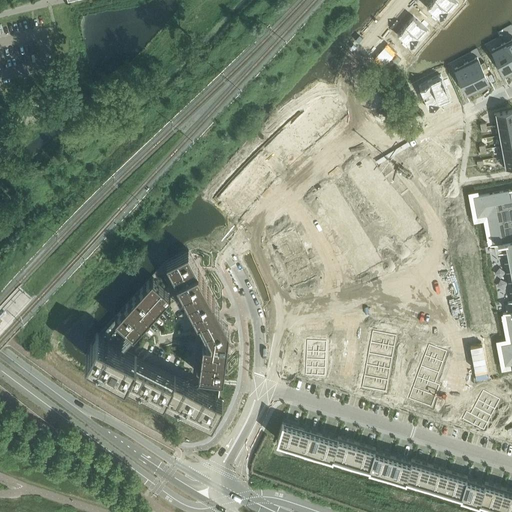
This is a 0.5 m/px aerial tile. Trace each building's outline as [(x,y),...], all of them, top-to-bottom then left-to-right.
[(449,0),(433,0),(432,1),(449,16),(457,7),(449,0)] [(432,1),(424,10),(438,24),(447,15),(448,17),(449,16),(432,1)] [(411,20),(403,29),(419,44),(428,35),(411,20)] [(403,29),(394,38),(409,52),(417,43),(419,44),(403,29)] [(511,40),(503,45),(511,61),(511,40)] [(496,57),(492,59),(495,64),(498,63),(504,74),(511,69),(511,61),(503,45),(492,51),(496,57)] [(477,58),(466,64),(478,87),(489,81),(483,70),(487,69),(484,63),(481,65),(477,58)] [(458,76),(455,78),(457,83),(461,81),(467,92),(478,87),(466,64),(455,69),(458,76)] [(438,70),(426,75),(437,98),(449,92),(442,78),(446,76),(443,70),(439,72),(438,70)] [(415,83),(412,85),(414,90),(418,89),(424,103),(437,98),(426,75),(414,81),(415,83)] [(331,102),(323,108),(336,123),(344,117),(343,116),(339,111),(331,102)] [(323,108),(316,115),(329,129),(336,123),(323,108)] [(511,109),(494,113),(496,124),(511,121),(511,109)] [(316,115),(309,121),(321,136),(329,129),(316,115)] [(309,121),(301,127),(314,142),(321,136),(309,121)] [(511,121),(496,124),(498,135),(511,132),(511,121)] [(301,127),(294,134),(298,138),(302,143),(306,147),(306,148),(314,142),(301,127)] [(511,132),(498,135),(500,146),(511,143),(511,132)] [(431,141),(418,155),(424,161),(437,147),(431,141)] [(511,143),(500,146),(502,156),(511,154),(511,143)] [(437,147),(424,161),(429,166),(443,152),(437,147)] [(443,152),(429,166),(430,167),(435,172),(448,158),(443,152)] [(511,154),(502,156),(504,167),(511,165),(511,154)] [(448,158),(435,172),(443,180),(456,165),(448,158)] [(362,163),(347,175),(354,184),(370,172),(362,163)] [(257,169),(250,176),(265,189),(271,182),(271,181),(266,177),(262,173),(257,169)] [(370,172),(354,184),(361,192),(376,180),(370,172)] [(250,176),(244,183),(258,196),(265,189),(250,176)] [(376,180),(361,192),(368,201),(383,188),(376,180)] [(240,187),(237,190),(252,204),(258,196),(244,183),(241,187),(240,187)] [(335,188),(318,198),(324,207),(341,197),(335,188)] [(383,188),(368,201),(375,209),(390,197),(389,195),(388,195),(383,188)] [(511,188),(474,196),(477,217),(488,215),(493,243),(491,244),(491,245),(497,244),(499,251),(499,252),(504,251),(506,260),(504,261),(505,261),(506,261),(508,270),(506,271),(507,271),(508,271),(509,280),(508,280),(508,281),(510,281),(511,290),(510,290),(510,291),(511,291),(511,293),(511,300),(508,301),(510,310),(503,312),(503,313),(506,313),(511,342),(501,344),(505,365),(511,363),(511,188)] [(237,190),(231,197),(245,211),(252,204),(237,190)] [(231,197),(224,205),(233,213),(238,217),(238,218),(245,211),(231,197)] [(341,197),(324,207),(329,217),(346,206),(341,197)] [(390,197),(375,209),(382,217),(397,205),(390,197)] [(397,205),(382,217),(389,226),(404,213),(397,205)] [(346,206),(329,217),(335,226),(352,216),(346,206)] [(404,213),(389,226),(395,234),(411,222),(404,213)] [(352,216),(335,226),(341,235),(357,225),(352,216)] [(411,222),(395,234),(403,243),(418,230),(411,222)] [(357,225),(341,235),(346,244),(363,234),(357,225)] [(363,234),(346,244),(352,253),(369,243),(363,234)] [(289,239),(271,247),(276,257),(294,249),(289,239)] [(369,243),(352,253),(358,263),(374,252),(369,243)] [(294,249),(276,257),(280,267),(298,259),(294,249)] [(182,253),(167,262),(198,320),(201,319),(210,336),(211,338),(211,341),(203,340),(199,373),(214,375),(213,384),(220,385),(221,376),(223,376),(229,327),(220,309),(189,250),(182,253)] [(374,252),(358,263),(363,272),(380,262),(374,252)] [(298,259),(280,267),(285,276),(302,268),(298,259)] [(302,268),(285,276),(289,287),(307,279),(302,268)] [(152,277),(115,318),(133,334),(171,293),(152,277)] [(378,334),(376,346),(396,349),(398,338),(378,334)] [(96,335),(85,356),(212,421),(223,399),(96,335)] [(306,342),(305,353),(325,354),(325,343),(306,342)] [(376,346),(374,357),(393,360),(396,349),(376,346)] [(427,346),(423,357),(442,364),(446,353),(427,346)] [(305,353),(305,361),(324,362),(325,354),(305,353)] [(374,357),(372,368),(391,372),(393,360),(374,357)] [(423,357),(420,368),(438,374),(442,364),(423,357)] [(305,361),(305,369),(324,370),(324,362),(305,361)] [(372,368),(370,379),(389,383),(391,372),(372,368)] [(420,368),(416,379),(434,385),(438,374),(420,368)] [(305,369),(304,377),(324,378),(324,370),(305,369)] [(370,379),(368,391),(387,395),(389,383),(370,379)] [(416,379),(412,389),(430,396),(434,385),(416,379)] [(412,389),(408,400),(426,407),(430,396),(412,389)] [(484,393),(479,402),(496,412),(502,402),(484,393)] [(476,409),(493,418),(496,412),(479,402),(476,408),(476,409)] [(476,409),(472,416),(489,425),(493,418),(476,409)] [(472,416),(468,423),(485,433),(489,425),(472,416)] [(283,419),(277,438),(286,441),(292,422),(283,419)] [(292,422),(286,441),(295,444),(301,425),(292,422)] [(301,425),(295,444),(305,447),(311,428),(301,425)] [(311,428),(305,447),(314,450),(320,431),(311,428)] [(320,431),(314,450),(323,453),(329,434),(320,431)] [(329,434),(323,453),(332,455),(338,436),(339,435),(338,434),(337,436),(329,434)] [(338,436),(332,455),(333,456),(333,454),(342,456),(347,439),(348,437),(339,435),(338,436)] [(347,439),(342,456),(351,459),(356,442),(357,440),(348,437),(347,439)] [(356,442),(351,459),(360,462),(366,445),(366,443),(357,440),(356,442)] [(366,445),(360,462),(369,465),(368,467),(369,467),(375,448),(375,446),(366,443),(366,445)] [(375,448),(369,467),(378,470),(384,451),(375,448),(376,446),(375,446),(375,448)] [(384,451),(378,470),(387,472),(393,453),(384,451)] [(393,453),(387,472),(396,475),(402,456),(393,453)] [(402,456),(396,475),(406,478),(411,459),(412,457),(411,459),(402,456)] [(411,459),(406,478),(407,476),(415,479),(421,462),(421,460),(412,457),(411,459)] [(421,462),(415,479),(425,482),(430,465),(430,463),(421,460),(421,462)] [(430,465),(425,482),(434,485),(439,468),(440,466),(430,463),(430,465)] [(439,468),(434,485),(443,487),(448,470),(449,468),(440,466),(439,468)] [(448,470),(443,487),(452,490),(457,473),(458,471),(449,468),(448,470)] [(457,473),(452,490),(461,493),(460,495),(461,495),(467,476),(467,474),(458,471),(457,473)] [(467,476),(461,495),(470,498),(476,479),(467,476),(468,474),(467,474),(467,476)] [(476,479),(470,498),(479,501),(485,482),(485,480),(484,481),(476,479)] [(485,482),(479,501),(480,499),(489,502),(494,485),(495,483),(485,480),(485,482)] [(494,485),(489,502),(498,505),(503,487),(504,485),(495,483),(494,485)] [(503,487),(498,505),(507,507),(511,491),(511,487),(504,485),(503,487)]
